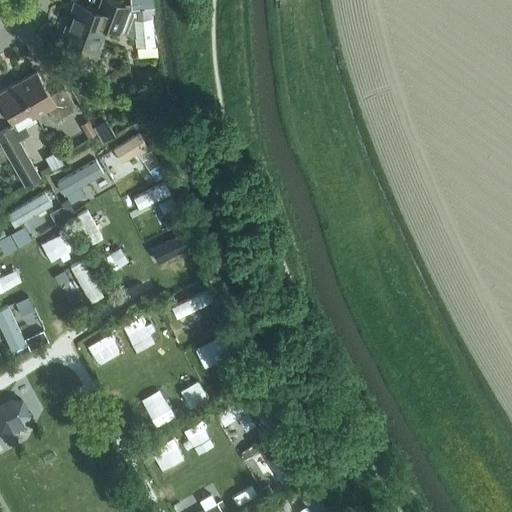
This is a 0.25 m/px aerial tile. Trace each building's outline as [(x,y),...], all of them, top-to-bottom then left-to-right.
[(59,44),(95,57),(106,27),(119,32),(127,8),(104,0),(101,0),(97,11),(74,3),(59,44)] [(129,0),(130,8),(141,7),(142,18),(151,17),(152,17),(152,14),(155,14),(153,0),(129,0)] [(142,18),(133,19),(136,47),(154,45),(151,17),(142,18)] [(54,121),(62,116),(76,108),(64,87),(50,95),(36,71),(16,83),(35,115),(46,108),(54,121)] [(0,92),(0,101),(22,139),(30,134),(23,122),(35,115),(16,83),(0,92)] [(89,119),(80,125),(88,138),(97,133),(93,127),(89,119)] [(123,156),(149,140),(140,124),(114,140),(123,156)] [(0,143),(24,185),(36,178),(11,135),(0,140),(0,143)] [(84,195),(94,190),(88,177),(99,171),(92,158),(57,176),(65,191),(78,183),(84,195)] [(141,181),(149,213),(167,208),(158,177),(141,181)] [(26,236),(70,212),(53,181),(9,205),(26,236)] [(89,203),(77,211),(93,238),(105,231),(89,203)] [(177,270),(190,264),(176,231),(163,236),(177,270)] [(91,295),(105,287),(84,251),(70,260),(91,295)] [(0,314),(14,346),(30,339),(10,297),(0,302),(0,314)] [(99,360),(123,347),(111,325),(87,338),(99,360)] [(211,362),(231,353),(220,331),(201,340),(211,362)] [(200,376),(183,384),(192,402),(209,393),(200,376)] [(257,381),(218,406),(226,419),(265,395),(257,381)] [(163,384),(141,397),(157,422),(178,409),(163,384)] [(25,391),(0,394),(0,425),(29,421),(25,391)] [(230,420),(242,440),(265,427),(254,407),(230,420)] [(189,423),(199,440),(217,430),(206,413),(189,423)] [(281,433),(253,445),(263,466),(273,462),(280,478),(298,470),(281,433)] [(309,478),(279,506),(284,511),(294,511),(301,506),(306,511),(307,511),(325,495),(309,478)] [(214,485),(178,503),(182,511),(224,511),(227,511),(214,485)] [(251,511),(275,511),(270,502),(251,511)]
